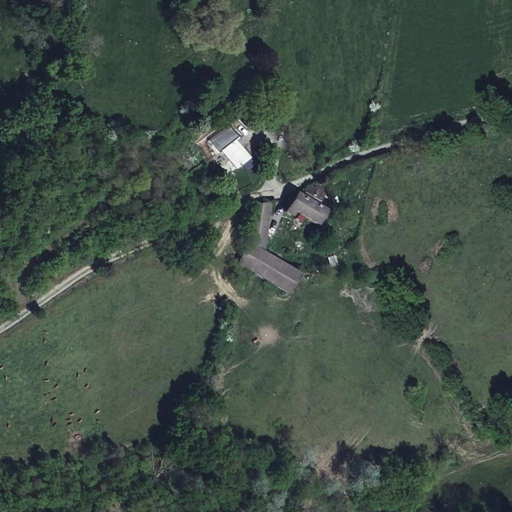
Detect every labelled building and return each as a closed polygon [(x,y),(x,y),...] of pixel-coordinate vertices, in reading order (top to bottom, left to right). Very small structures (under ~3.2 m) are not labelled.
[(254,166),(234,141),(221,151),(236,169),(240,166),(246,173),(254,166)] [(295,194),(284,212),(290,216),(293,211),(314,224),(323,211),(316,207),(323,194),(309,185),(301,197),(295,194)] [(251,205),(247,243),(262,253),(269,202),(251,205)] [(247,243),(237,263),(284,293),(297,274),(262,253),(247,243)] [(300,266),(297,274),(319,274),(320,268),(300,266)]
